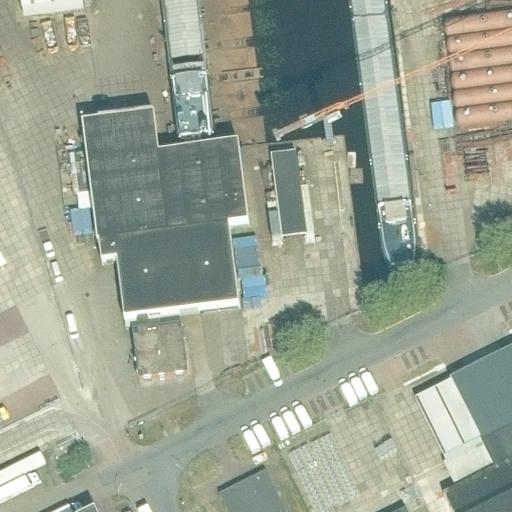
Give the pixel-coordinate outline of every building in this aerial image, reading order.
[(0,0),(0,13),(17,12),(16,0),(0,0)] [(173,87),(206,84),(203,54),(170,57),(173,87)] [(203,91),(174,94),(175,106),(187,104),(191,142),(208,140),(203,91)] [(98,127),(82,129),(98,249),(99,249),(102,268),(117,266),(125,326),(165,320),(179,319),(239,311),(228,232),(248,229),(238,149),(159,159),(154,120),(98,127)] [(277,201),(300,199),(301,198),(293,139),(268,142),(276,202),(277,201)] [(279,233),(308,229),(305,211),(277,215),(279,233)] [(67,231),(69,264),(94,263),(92,230),(67,231)] [(263,271),(282,270),(282,261),(263,262),(263,271)] [(132,336),(139,386),(188,379),(182,330),(132,336)] [(301,458),(317,498),(392,468),(377,429),(301,458)] [(511,511),(511,434),(481,450),(483,453),(494,474),(443,499),(449,511),(511,511)] [(219,499),(225,511),(283,511),(265,475),(219,499)]
